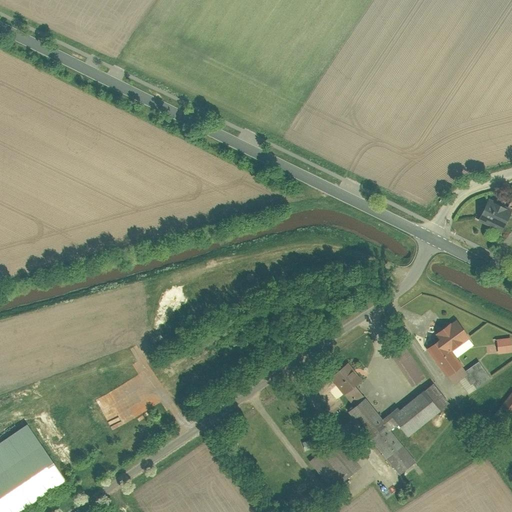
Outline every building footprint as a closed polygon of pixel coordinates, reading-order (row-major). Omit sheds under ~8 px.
[(510,209),(485,198),(475,221),(500,232),(510,209)] [(456,318),(434,334),(437,338),(425,347),(453,385),(465,376),(468,375),(465,371),(451,352),(470,338),(456,318)] [(511,352),(510,338),(495,339),(497,354),(511,352)] [(403,347),(390,356),(410,387),(424,378),(403,347)] [(468,375),(465,376),(470,384),(472,382),(477,388),(490,378),(478,361),(465,371),(468,375)] [(347,365),(331,377),(354,405),(346,412),(398,475),(414,461),(387,427),(395,421),(408,437),(439,411),(421,389),(397,408),(395,406),(380,418),(353,385),(359,380),(347,365)] [(511,392),(510,391),(500,407),(511,414),(511,392)] [(0,511),(16,511),(64,480),(26,425),(0,442),(0,511)] [(311,439),(300,442),(303,452),(313,449),(311,439)] [(336,439),(309,461),(332,488),(359,466),(336,439)]
